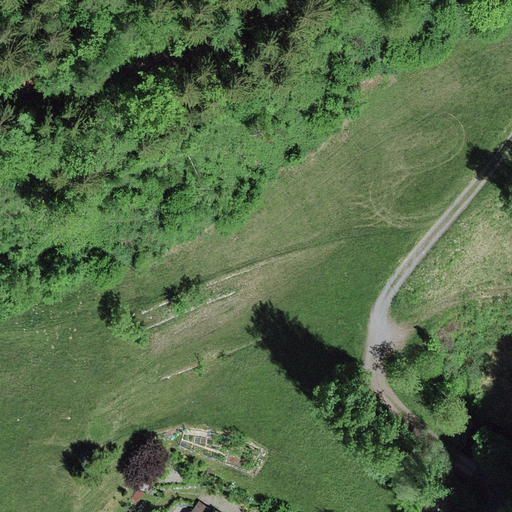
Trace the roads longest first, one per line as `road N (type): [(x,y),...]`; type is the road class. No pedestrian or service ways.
road 1 (track): [(511,142),(397,286),(376,332),(384,381),(420,428),(486,476),(498,511)]
road 2 (track): [(0,90),(85,85),(140,71),(282,0)]
